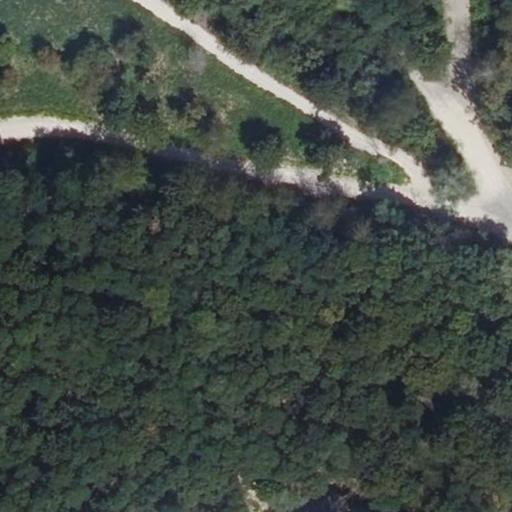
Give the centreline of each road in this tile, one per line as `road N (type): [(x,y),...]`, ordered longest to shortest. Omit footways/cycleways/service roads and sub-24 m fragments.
road 1 (track): [(511,233),(48,128),(0,131)]
road 2 (track): [(511,216),(419,82),(348,0)]
